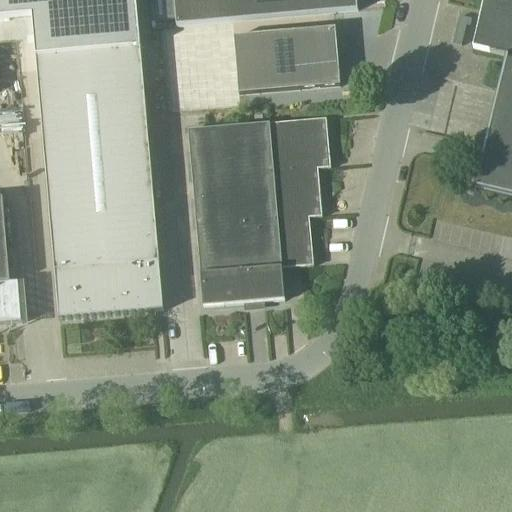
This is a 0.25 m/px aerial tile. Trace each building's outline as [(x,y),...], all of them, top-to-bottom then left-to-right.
[(137,0),(0,0),(0,20),(33,18),(59,323),(164,314),(137,0)] [(151,0),(152,26),(162,26),(162,12),(170,12),(169,0),(151,0)] [(358,13),(356,0),(174,0),(177,29),(358,13)] [(511,0),(485,0),(481,19),(473,51),(510,60),(503,89),(501,96),(490,145),(488,152),(484,170),(479,190),(511,198),(511,0)] [(341,89),(336,31),(234,40),(239,98),(341,89)] [(189,134),(204,311),(285,304),(282,272),(314,270),(310,222),(323,221),(319,173),(332,172),(328,123),(270,127),(189,134)] [(18,287),(11,287),(4,204),(0,203),(0,335),(0,336),(8,336),(7,327),(22,326),(18,287)]
